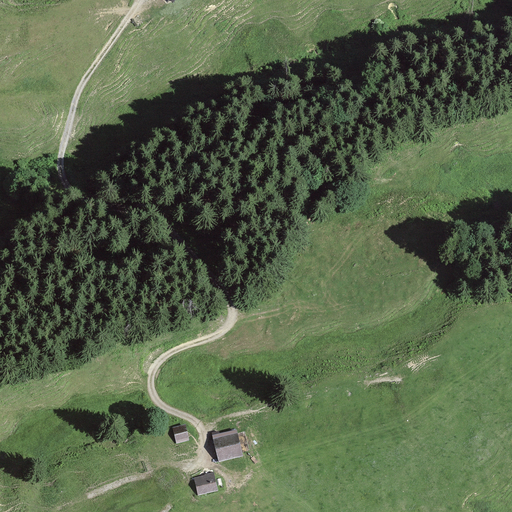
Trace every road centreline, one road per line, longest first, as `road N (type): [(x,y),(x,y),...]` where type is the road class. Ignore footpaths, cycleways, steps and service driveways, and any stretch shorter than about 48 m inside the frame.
road 1 (track): [(141,0),(81,98),(70,156),(102,200),(157,219),(206,256),(234,293),(227,326),(165,355),(152,383),(157,399),(195,422),(206,460),(158,461)]
road 2 (track): [(206,460),(304,497),(318,511)]
